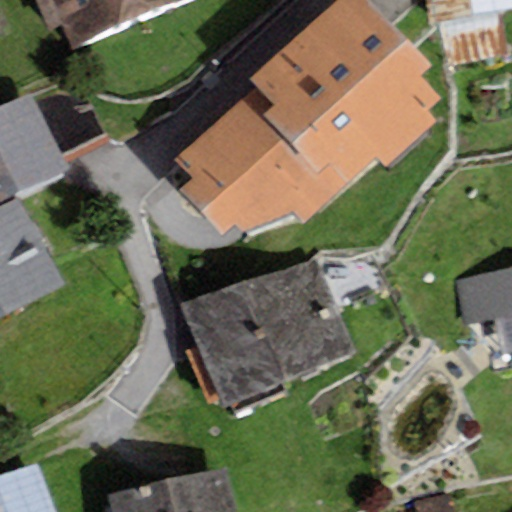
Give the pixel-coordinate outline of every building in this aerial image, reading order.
[(189,0),(34,0),(47,32),(62,26),(70,48),(189,0)] [(433,69),(363,0),(337,0),(251,81),(259,88),(174,159),(194,178),(177,188),(222,233),(235,222),(246,233),(291,211),(302,226),(375,160),(385,169),(437,119),(429,110),(441,101),(421,77),(433,69)] [(511,15),(511,0),(424,0),(426,26),(511,15)] [(0,108),(0,208),(20,198),(72,172),(67,163),(52,134),(32,93),(0,108)] [(93,114),(52,134),(67,163),(107,144),(93,114)] [(0,319),(66,286),(20,198),(0,208),(0,319)] [(314,265),(246,284),(288,382),(355,354),(314,265)] [(511,270),(455,281),(464,327),(511,318),(511,270)] [(288,382),(246,284),(183,302),(223,405),(288,382)] [(0,511),(55,511),(37,467),(0,481),(0,511)] [(109,497),(112,511),(237,511),(227,468),(109,497)]
